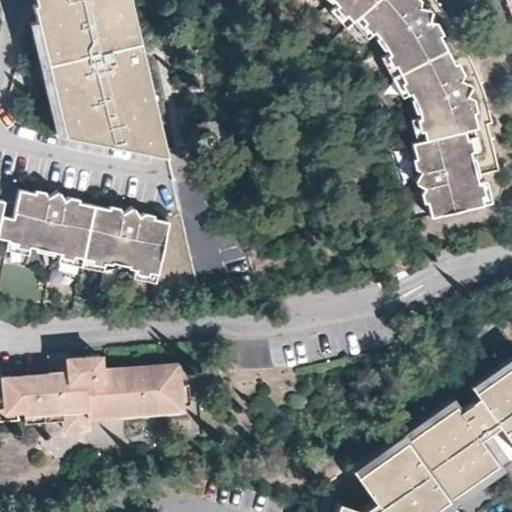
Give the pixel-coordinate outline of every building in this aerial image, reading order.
[(147,142),(160,140),(126,0),(37,0),(38,4),(31,6),(35,22),(62,138),(150,155),(147,142)] [(327,0),(331,3),(338,11),(350,23),(358,17),(376,0),(327,0)] [(398,75),(442,51),(435,36),(438,34),(432,24),(426,22),(426,13),(425,12),(424,10),(415,7),(416,3),(414,0),(376,0),(358,17),(384,49),(398,75)] [(511,0),(502,0),(511,27),(511,0)] [(449,65),(442,51),(398,75),(414,106),(423,140),(459,131),(471,128),(468,113),(472,112),(468,99),(463,96),(466,88),(466,87),(465,86),(457,81),(459,75),(453,64),(449,65)] [(468,164),(459,131),(423,140),(409,145),(413,159),(409,161),(411,170),(416,173),(412,182),(413,184),(421,189),(418,195),(421,204),(425,204),(428,217),(479,205),(468,164)] [(10,219),(0,216),(0,238),(3,239),(4,242),(35,247),(34,251),(51,255),(52,252),(80,258),(90,206),(76,203),(76,200),(67,198),(62,201),(56,193),(55,193),(54,193),(44,197),(42,193),(32,190),(31,194),(17,191),(10,219)] [(108,211),(90,206),(80,258),(108,263),(109,262),(127,265),(127,268),(155,274),(165,223),(150,220),(150,215),(141,213),(136,216),(132,209),(130,209),(129,208),(120,212),(118,209),(109,206),(108,211)] [(63,373),(46,374),(0,378),(0,392),(2,415),(22,413),(23,423),(29,422),(30,438),(61,435),(61,432),(86,430),(85,418),(181,410),(180,406),(188,405),(186,386),(179,387),(177,363),(101,369),(99,356),(63,359),(63,373)] [(46,357),(46,374),(63,373),(63,359),(63,356),(46,357)] [(511,368),(346,486),(364,511),(445,511),(511,464),(511,368)]
